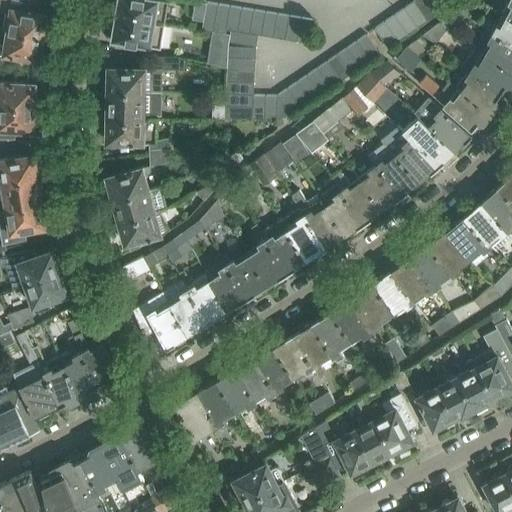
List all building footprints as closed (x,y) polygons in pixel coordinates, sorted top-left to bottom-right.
[(0,0),(0,10),(6,11),(6,15),(8,15),(6,31),(46,37),(47,25),(45,23),(47,13),(32,10),(33,0),(0,0)] [(114,1),(112,15),(165,24),(168,0),(117,0),(118,1),(114,1)] [(441,10),(414,0),(404,7),(418,27),(441,10)] [(441,10),(442,0),(413,0),(414,0),(441,10)] [(479,0),(464,0),(458,5),(456,8),(463,12),(463,13),(468,17),(479,0)] [(511,0),(507,0),(510,1),(503,14),(511,19),(511,0)] [(214,31),(218,3),(206,1),(202,29),(214,31)] [(226,29),(230,5),(218,3),(214,31),(226,33),(226,29)] [(238,31),(242,7),(230,5),(226,29),(230,30),(238,31)] [(250,33),(254,9),(242,7),(238,31),(250,33)] [(418,27),(404,7),(394,14),(408,34),(418,27)] [(452,29),(463,13),(463,12),(456,8),(439,22),(447,27),(447,26),(452,29)] [(262,35),(266,11),(254,9),(250,33),(258,34),(262,35)] [(273,37),(277,13),(266,11),(262,35),(273,37)] [(285,39),(289,15),(277,13),(273,37),(285,39)] [(408,34),(394,14),(384,21),(398,40),(408,34)] [(511,19),(503,14),(498,23),(483,15),(478,24),(485,29),(511,45),(511,19)] [(161,48),(165,24),(112,15),(109,29),(113,30),(111,39),(161,48)] [(297,41),(301,17),(289,15),(285,39),(297,41)] [(313,19),(301,17),(297,41),(309,43),(313,19)] [(398,40),(384,21),(374,27),(388,47),(398,40)] [(436,41),(447,27),(439,22),(425,33),(436,41)] [(511,45),(485,29),(481,35),(482,36),(477,45),(476,47),(511,72),(511,71),(511,45)] [(257,46),(258,34),(250,33),(238,31),(230,30),(229,42),(257,46)] [(44,48),(46,37),(6,31),(4,42),(2,42),(0,51),(0,52),(2,53),(2,54),(40,60),(42,49),(44,48)] [(366,33),(356,40),(370,60),(380,53),(366,33)] [(430,44),(421,35),(407,45),(419,55),(430,44)] [(370,60),(356,40),(347,47),(360,67),(370,60)] [(256,58),(257,46),(229,42),(228,54),(256,58)] [(360,67),(347,47),(337,54),(350,73),(360,67)] [(511,73),(511,72),(476,47),(464,62),(467,65),(470,68),(469,69),(500,92),(501,91),(504,85),(509,84),(511,77),(511,74),(511,73)] [(255,70),(256,58),(228,54),(227,68),(255,70)] [(350,73),(337,54),(327,60),(340,80),(350,73)] [(186,67),(187,58),(176,55),(157,55),(157,57),(132,57),(131,67),(110,66),(110,76),(107,77),(107,84),(109,86),(109,90),(162,91),(163,67),(186,67)] [(423,66),(436,76),(444,66),(431,56),(423,66)] [(458,58),(454,65),(462,71),(467,65),(464,62),(458,58)] [(384,83),(398,68),(388,59),(372,71),(372,72),(372,73),(382,83),(383,82),(384,83)] [(340,80),(327,60),(317,67),(330,87),(340,80)] [(330,87),(317,67),(307,74),(320,94),(330,87)] [(254,80),(255,70),(227,68),(226,79),(254,80)] [(500,92),(469,69),(465,76),(464,75),(456,84),(459,86),(458,87),(488,112),(487,109),(491,108),(496,102),(495,99),(500,92)] [(427,72),(419,81),(440,100),(445,94),(441,90),(438,88),(441,84),(427,72)] [(382,83),(372,73),(361,82),(373,92),(382,83)] [(320,94),(307,74),(297,81),(311,101),(320,94)] [(254,92),(254,80),(226,79),(226,104),(253,105),(253,94),(254,92)] [(35,92),(35,82),(0,80),(0,105),(36,107),(37,95),(35,92)] [(488,112),(458,87),(449,80),(441,90),(445,94),(440,100),(472,129),(477,122),(481,121),(486,115),(485,111),(488,112)] [(311,101),(297,81),(287,87),(301,107),(311,101)] [(301,107),(287,87),(277,94),(277,95),(291,114),(301,107)] [(353,87),(344,95),(344,96),(357,113),(367,105),(353,87)] [(162,113),(162,91),(109,90),(109,94),(106,95),(106,102),(109,104),(108,117),(147,118),(147,117),(147,113),(162,113)] [(264,118),(265,94),(253,94),(253,105),(226,104),(226,117),(252,118),(264,118)] [(291,114),(277,95),(265,94),(264,118),(277,119),(291,114)] [(470,132),(430,95),(413,112),(418,116),(425,123),(454,150),(463,143),(462,139),(470,132)] [(342,97),(328,107),(341,123),(354,112),(342,97)] [(36,119),(36,107),(0,105),(0,136),(14,137),(15,129),(33,130),(34,120),(36,119)] [(343,125),(338,120),(327,108),(314,119),(312,120),(327,139),(329,138),(337,148),(342,144),(334,133),(343,125)] [(454,150),(425,123),(418,116),(402,130),(405,134),(408,136),(437,166),(436,162),(442,157),(446,157),(454,150)] [(157,139),(157,119),(157,117),(147,117),(147,118),(108,117),(108,122),(105,123),(105,131),(108,132),(108,141),(146,143),(146,141),(150,141),(150,153),(171,148),(171,147),(174,147),(174,138),(171,138),(171,135),(157,139)] [(327,139),(312,120),(297,131),(296,130),(295,131),(304,143),(305,142),(312,151),(327,139)] [(437,166),(408,136),(405,134),(402,130),(397,125),(381,138),(383,141),(384,140),(392,150),(391,150),(419,181),(428,174),(428,169),(434,164),(437,166)] [(290,151),(304,143),(295,131),(281,140),(289,152),(290,151)] [(295,158),(290,151),(289,152),(281,140),(264,152),(276,171),(277,171),(294,159),(295,158)] [(366,154),(374,163),(402,195),(401,190),(406,186),(411,187),(419,181),(391,150),(392,150),(384,140),(383,141),(366,154)] [(172,159),(171,148),(150,153),(151,164),(172,159)] [(276,171),(264,152),(249,162),(263,183),(278,174),(278,173),(277,171),(276,171)] [(35,163),(34,154),(1,159),(0,158),(0,184),(38,178),(37,173),(39,173),(37,162),(35,163)] [(197,191),(226,172),(225,157),(197,191)] [(402,195),(374,163),(368,168),(368,169),(357,176),(383,209),(392,203),(391,198),(398,193),(402,195)] [(113,193),(114,198),(151,188),(145,165),(108,175),(110,184),(108,186),(110,193),(113,193)] [(383,209),(357,176),(350,182),(340,168),(332,174),(337,183),(336,184),(364,222),(364,219),(370,214),(374,215),(383,209)] [(511,169),(505,176),(506,180),(501,186),(500,187),(511,198),(511,169)] [(205,198),(216,186),(226,175),(226,172),(197,191),(205,198)] [(39,180),(38,178),(0,184),(0,197),(3,197),(5,209),(42,202),(40,192),(42,191),(40,180),(39,180)] [(239,194),(231,182),(216,199),(220,206),(220,205),(239,194)] [(364,222),(336,184),(320,195),(317,191),(314,193),(345,235),(355,229),(355,224),(361,220),(364,222)] [(162,185),(151,188),(114,198),(115,202),(113,204),(114,211),(118,211),(120,220),(160,209),(167,207),(162,185)] [(501,186),(495,187),(487,194),(487,197),(484,201),(483,201),(494,213),(509,229),(511,226),(511,198),(500,187),(501,186)] [(345,235),(314,193),(305,199),(301,192),(293,197),(299,207),(326,247),(326,243),(333,239),(336,240),(345,235)] [(206,227),(225,214),(220,205),(220,206),(216,199),(200,218),(206,227)] [(494,213),(483,201),(480,200),(481,203),(477,208),(473,208),(465,214),(465,219),(466,217),(491,245),(493,243),(502,235),(509,229),(494,213)] [(42,202),(5,209),(0,209),(0,229),(1,235),(0,235),(0,249),(7,248),(5,243),(27,238),(26,231),(46,227),(45,218),(47,218),(45,207),(43,208),(42,202)] [(326,247),(299,207),(280,218),(307,260),(316,254),(317,250),(323,245),(326,247)] [(171,227),(160,209),(120,220),(121,224),(118,226),(120,233),(123,234),(126,243),(128,242),(130,249),(152,239),(171,227)] [(466,217),(465,219),(459,223),(455,222),(446,228),(472,259),(476,263),(488,253),(485,249),(491,245),(466,217)] [(206,227),(200,218),(182,231),(187,240),(187,239),(187,238),(206,227)] [(307,260),(280,218),(262,230),(261,231),(286,272),(287,268),(293,264),(297,265),(307,260)] [(261,231),(262,230),(258,222),(252,226),(257,235),(257,240),(258,243),(246,251),(267,285),(276,279),(277,274),(283,270),(286,272),(261,231)] [(472,259),(446,228),(436,236),(436,240),(430,244),(432,248),(453,274),(462,268),(461,267),(472,259)] [(168,253),(187,240),(182,231),(163,245),(166,251),(168,253)] [(432,248),(430,244),(429,245),(424,244),(418,249),(418,253),(412,257),(409,256),(433,288),(443,281),(452,274),(453,274),(432,248)] [(168,254),(166,251),(163,245),(143,254),(148,264),(168,254)] [(29,248),(0,255),(0,259),(2,266),(6,265),(13,287),(24,283),(59,271),(58,269),(61,268),(56,256),(54,256),(52,249),(32,256),(29,248)] [(267,285),(246,251),(235,257),(235,256),(226,262),(247,297),(248,293),(254,289),(258,291),(267,285)] [(143,254),(123,263),(129,275),(130,277),(150,267),(148,264),(143,254)] [(433,288),(409,256),(409,259),(404,263),(400,262),(394,266),(393,270),(415,301),(427,293),(433,288)] [(247,297),(226,262),(219,266),(219,267),(207,275),(227,310),(236,304),(237,299),(243,296),(247,297)] [(503,292),(511,282),(511,266),(494,283),(493,284),(502,293),(503,292)] [(227,310),(207,275),(194,283),(185,268),(178,272),(184,282),(207,322),(206,318),(213,314),(218,316),(227,310)] [(415,301),(393,270),(385,276),(381,275),(372,281),(394,314),(407,305),(408,306),(415,301)] [(60,274),(59,271),(24,283),(32,305),(67,293),(64,286),(67,285),(62,273),(60,274)] [(394,314),(372,281),(363,287),(363,291),(353,298),(373,329),(384,322),(384,321),(394,314)] [(207,322),(184,282),(164,294),(187,334),(196,328),(197,324),(204,320),(207,322)] [(481,306),(502,293),(493,284),(494,283),(492,282),(474,298),(481,306)] [(162,290),(133,308),(144,334),(156,327),(165,344),(165,343),(173,339),(178,340),(187,334),(164,294),(162,290)] [(373,329),(353,298),(351,299),(344,304),(340,304),(331,309),(352,343),(364,335),(365,335),(373,329)] [(451,309),(450,310),(453,314),(455,313),(460,320),(481,306),(474,298),(451,309)] [(8,313),(14,327),(22,325),(34,320),(29,305),(8,313)] [(352,343),(331,309),(321,315),(321,319),(314,323),(334,356),(338,361),(347,355),(342,349),(352,343)] [(450,310),(432,323),(439,333),(460,320),(455,313),(453,314),(450,310)] [(76,316),(74,317),(74,318),(68,320),(74,334),(79,344),(82,348),(81,349),(99,385),(99,382),(105,379),(109,380),(115,377),(115,373),(117,372),(101,342),(92,347),(90,343),(89,344),(83,330),(76,316)] [(511,328),(506,317),(495,323),(497,326),(505,341),(511,354),(511,328)] [(334,356),(314,323),(314,324),(309,322),(303,326),(302,331),(297,334),(293,332),(315,367),(324,362),(323,361),(333,355),(333,356),(334,356)] [(410,334),(419,346),(431,339),(422,326),(410,334)] [(511,375),(511,354),(505,341),(497,326),(484,333),(492,348),(474,357),(476,362),(494,396),(496,395),(499,397),(506,393),(506,390),(511,387),(511,379),(510,376),(511,375)] [(384,328),(378,332),(385,341),(390,338),(384,328)] [(25,331),(17,335),(32,364),(39,361),(38,360),(34,350),(25,331)] [(315,367),(293,332),(293,336),(288,339),(284,338),(274,343),(295,378),(307,371),(307,372),(315,367)] [(376,333),(370,337),(376,347),(382,343),(376,333)] [(79,344),(74,334),(69,336),(74,347),(79,344)] [(453,340),(443,346),(448,355),(458,349),(453,340)] [(295,378),(274,343),(265,349),(264,353),(258,357),(255,355),(275,390),(276,390),(285,385),(285,384),(295,378)] [(388,346),(397,361),(403,356),(394,343),(388,346)] [(80,397),(62,360),(52,366),(49,360),(46,361),(39,347),(34,350),(38,360),(39,361),(45,372),(44,372),(59,404),(66,400),(71,401),(80,397)] [(442,347),(432,352),(437,361),(447,356),(442,347)] [(99,385),(81,349),(73,353),(73,354),(62,360),(80,397),(89,392),(90,387),(96,384),(99,385)] [(275,390),(255,355),(255,359),(249,362),(245,360),(239,364),(239,368),(237,370),(264,416),(266,415),(258,399),(269,393),(272,399),(274,398),(279,407),(283,404),(278,394),(276,390),(275,390)] [(59,404),(44,372),(45,372),(39,361),(32,364),(14,373),(21,386),(19,387),(34,417),(37,415),(39,417),(47,413),(47,410),(59,404)] [(494,396),(476,362),(456,372),(475,409),(489,402),(488,400),(494,396)] [(354,388),(374,375),(367,365),(348,377),(354,388)] [(330,378),(324,367),(317,371),(323,382),(330,378)] [(414,388),(403,369),(392,375),(401,392),(402,394),(404,393),(414,388)] [(264,416),(237,370),(230,373),(226,372),(217,377),(237,411),(249,404),(253,411),(255,410),(260,418),(264,416)] [(323,382),(317,371),(312,374),(318,384),(323,382)] [(475,409),(456,372),(436,383),(454,418),(460,414),(461,416),(475,409)] [(225,418),(237,411),(217,377),(208,382),(206,386),(198,391),(216,424),(218,423),(220,428),(219,429),(224,439),(230,435),(231,434),(226,425),(228,424),(225,418)] [(454,418),(436,383),(415,394),(433,428),(442,424),(445,425),(452,421),(452,418),(454,418)] [(0,448),(40,429),(34,417),(17,386),(9,390),(7,386),(0,389),(0,448)] [(310,401),(317,412),(335,400),(329,389),(310,401)] [(216,424),(198,391),(181,400),(183,403),(181,407),(179,408),(194,436),(216,424)] [(284,391),(278,394),(283,404),(290,401),(284,391)] [(419,424),(404,393),(402,394),(401,392),(383,401),(387,408),(374,415),(392,450),(394,449),(397,450),(403,446),(403,444),(412,439),(407,429),(419,424)] [(366,396),(358,400),(364,412),(372,408),(366,396)] [(392,450),(374,415),(354,425),(372,460),(375,459),(377,460),(384,456),(384,454),(392,450)] [(372,460),(354,425),(334,436),(325,419),(314,426),(323,444),(324,444),(336,468),(346,462),(351,471),(359,467),(361,468),(368,465),(368,462),(372,460)] [(159,457),(144,428),(141,429),(137,426),(120,436),(136,469),(159,457)] [(324,444),(323,444),(314,426),(302,433),(316,462),(318,460),(330,482),(340,477),(336,468),(324,444)] [(224,439),(219,429),(215,431),(221,441),(224,439)] [(108,439),(100,443),(117,479),(121,486),(130,481),(132,485),(142,480),(139,474),(136,469),(120,436),(113,440),(108,439)] [(117,479),(100,443),(91,448),(89,452),(84,455),(81,452),(80,456),(99,496),(110,491),(107,485),(117,479)] [(99,496),(80,456),(80,457),(74,459),(70,457),(58,462),(78,507),(99,496)] [(284,479),(285,479),(277,464),(273,467),(269,460),(234,479),(238,488),(236,490),(240,496),(243,497),(244,500),(276,483),(284,479)] [(318,460),(316,462),(307,466),(319,488),(330,482),(318,460)] [(67,511),(78,507),(58,462),(52,465),(50,470),(41,474),(43,480),(50,511),(67,511)] [(39,487),(30,469),(11,478),(26,511),(50,511),(44,511),(39,511),(35,503),(44,500),(39,487)] [(502,511),(511,507),(511,485),(505,472),(504,472),(500,471),(494,475),(493,478),(483,483),(497,511),(502,511)] [(26,511),(11,478),(0,483),(0,499),(5,511),(26,511)] [(276,483),(244,500),(246,504),(245,506),(247,511),(272,511),(277,510),(278,511),(296,511),(300,510),(284,479),(276,483)] [(151,482),(146,484),(151,495),(157,492),(151,482)] [(182,500),(173,483),(157,492),(151,495),(154,500),(160,511),(182,500)] [(465,511),(459,498),(450,502),(447,501),(442,503),(442,507),(438,508),(439,511),(465,511)] [(154,500),(134,511),(158,511),(160,511),(154,500)]
